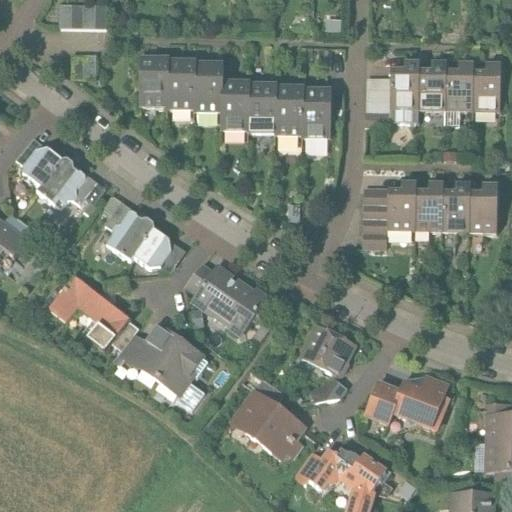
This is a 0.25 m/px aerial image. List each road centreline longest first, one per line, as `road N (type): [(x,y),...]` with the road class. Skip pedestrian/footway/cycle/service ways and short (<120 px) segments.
road 1 (residential): [(308,284),(338,225),(352,172),(357,0)]
road 2 (residential): [(49,105),(216,228)]
